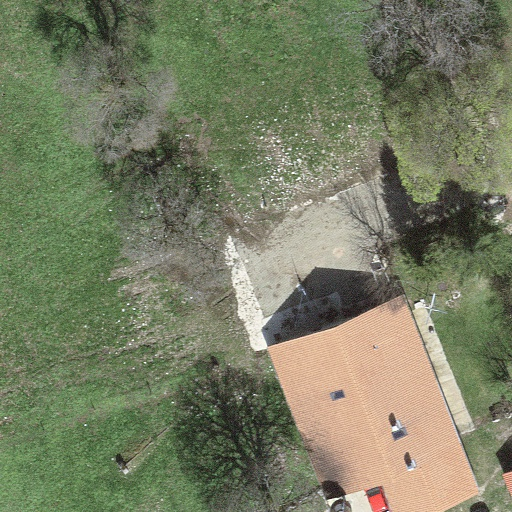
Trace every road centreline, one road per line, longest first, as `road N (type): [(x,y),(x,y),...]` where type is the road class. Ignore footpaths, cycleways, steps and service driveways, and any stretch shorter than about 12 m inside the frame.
road 1 (track): [(0,255),(51,170),(149,114),(369,29)]
road 2 (track): [(438,204),(358,0)]
